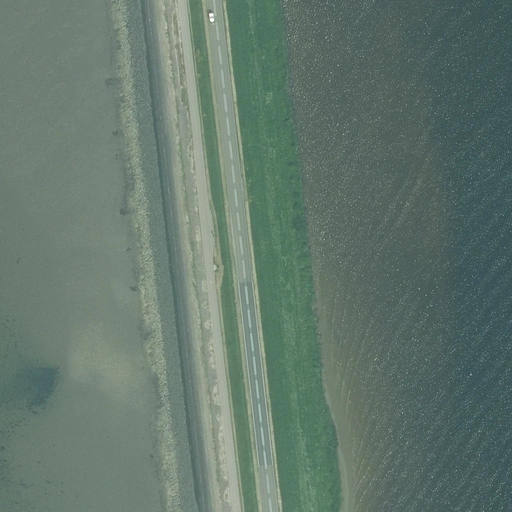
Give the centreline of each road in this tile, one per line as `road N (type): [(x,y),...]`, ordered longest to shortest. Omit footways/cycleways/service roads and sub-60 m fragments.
road 1 (unclassified): [(238,511),(181,0)]
road 2 (trunk): [(269,511),(212,0)]
